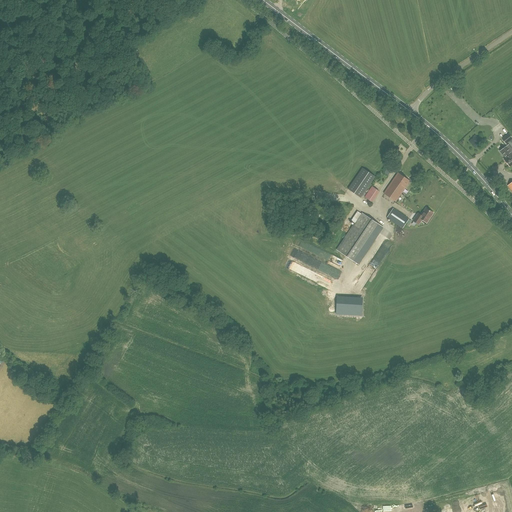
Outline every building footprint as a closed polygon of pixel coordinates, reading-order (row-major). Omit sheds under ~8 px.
[(508,133),(502,138),(505,143),(511,138),(508,133)] [(511,152),(506,146),(500,151),(506,158),(504,159),(510,166),(511,163),(511,152)] [(362,168),(348,189),(360,197),(375,176),(362,168)] [(405,187),(409,181),(398,173),(396,176),(384,193),(396,201),(405,187)] [(371,202),(378,191),(371,186),(363,198),(371,202)] [(421,215),(418,213),(413,221),(419,224),(422,219),(427,223),(433,213),(426,208),(421,215)] [(387,217),(391,220),(403,228),(409,219),(393,209),(387,217)] [(383,227),(362,213),(361,214),(357,211),(351,220),(355,223),(337,250),(358,264),(383,227)]
